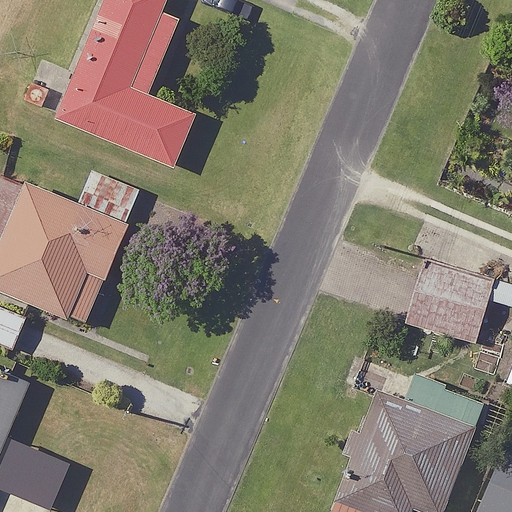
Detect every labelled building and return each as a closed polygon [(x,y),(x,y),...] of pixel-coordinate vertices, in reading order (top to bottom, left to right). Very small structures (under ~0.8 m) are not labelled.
[(178,0),(100,0),(54,115),(170,161),(191,109),(142,89),(178,0)] [(135,187),(88,168),(76,199),(0,168),(0,286),(81,319),(135,187)] [(489,281),(424,260),(405,318),(470,340),(489,281)] [(24,313),(0,302),(0,341),(10,346),(24,313)] [(439,511),(478,395),(369,359),(319,509),(327,511),(405,511),(408,503),(435,511),(439,511)] [(0,437),(23,380),(0,370),(0,437)] [(511,511),(511,418),(506,416),(467,511),(511,511)]
